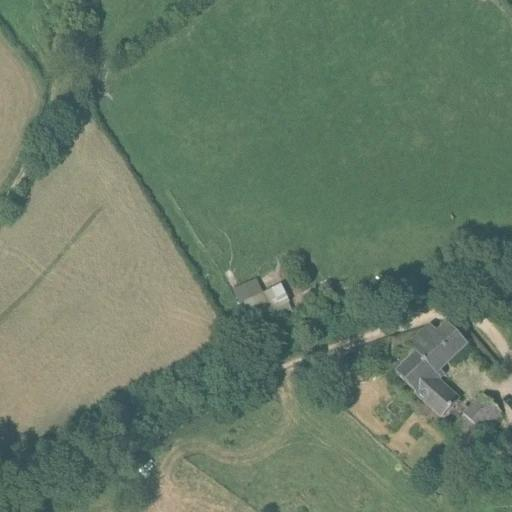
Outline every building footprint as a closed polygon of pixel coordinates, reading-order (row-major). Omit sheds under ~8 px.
[(254,339),(297,317),(283,291),(266,301),(259,287),(234,300),(254,339)] [(438,335),(431,328),(409,347),(417,355),(396,376),(416,396),(414,397),(441,421),(459,402),(437,382),(443,375),(439,370),(467,345),(448,325),(438,335)] [(478,430),(481,433),(500,413),(483,396),(464,417),(478,430)] [(478,430),(464,417),(450,431),(465,445),(478,430)] [(510,465),(511,470),(511,443),(511,444),(500,448),(507,466),(510,465)]
